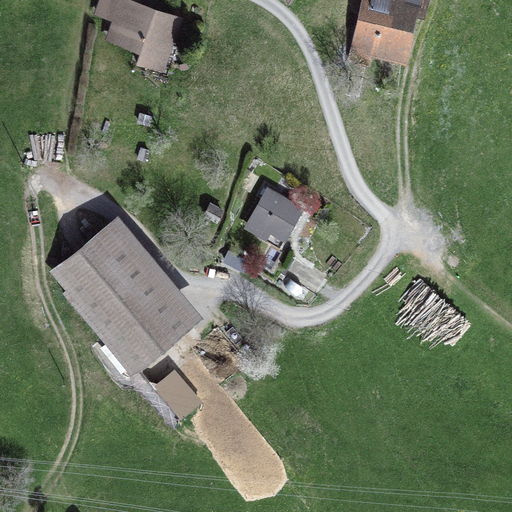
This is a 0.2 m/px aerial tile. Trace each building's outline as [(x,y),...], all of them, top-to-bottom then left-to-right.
[(162,71),(168,56),(162,54),(174,18),(135,4),(136,0),(135,0),(102,0),(97,13),(118,20),(111,40),(141,51),(137,62),(162,71)] [(403,54),(414,10),(423,12),(426,0),(363,0),(349,60),(366,64),(369,52),(371,46),(403,54)] [(402,60),(403,54),(371,46),(369,52),(402,60)] [(269,228),(280,234),(292,213),(296,206),(268,190),(248,226),(265,235),(269,228)] [(210,203),(204,215),(215,221),(221,209),(210,203)] [(263,239),(280,248),(298,217),(292,213),(280,234),(269,228),(265,235),(263,239)] [(188,321),(200,312),(121,218),(110,227),(188,321)] [(188,321),(110,227),(56,272),(134,366),(188,321)] [(225,261),(243,270),(247,261),(230,252),(225,261)] [(200,403),(174,372),(155,388),(181,419),(200,403)]
